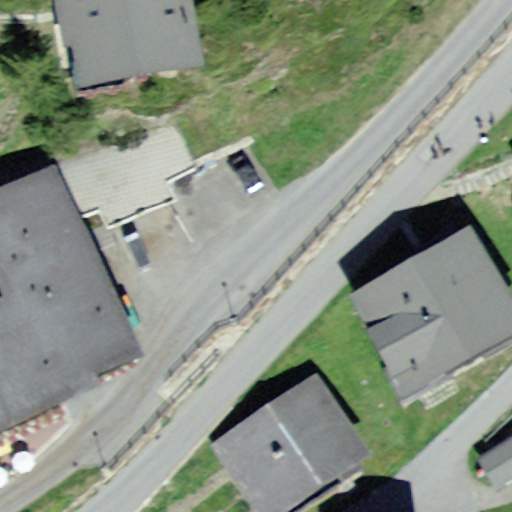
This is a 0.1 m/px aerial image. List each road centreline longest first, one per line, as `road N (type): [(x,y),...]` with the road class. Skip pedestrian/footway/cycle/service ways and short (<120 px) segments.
road 1 (residential): [(0,499),(76,447),(506,0)]
road 2 (residential): [(109,511),(511,74)]
road 3 (residential): [(511,385),(379,511)]
